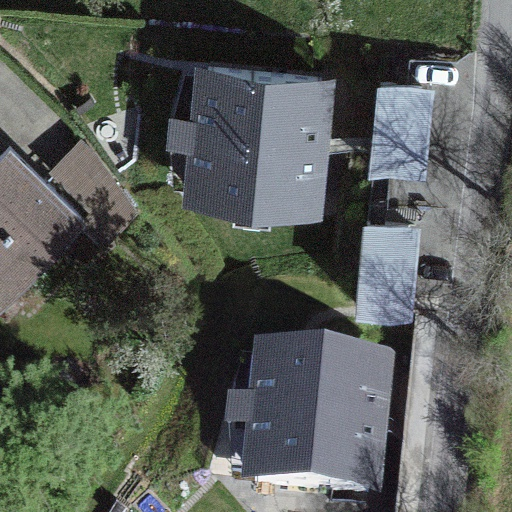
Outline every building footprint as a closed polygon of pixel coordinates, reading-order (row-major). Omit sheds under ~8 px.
[(208,66),(196,189),(309,200),(321,77),(208,66)] [(371,166),(412,171),(421,86),(380,81),(371,166)] [(0,151),(0,272),(18,256),(29,267),(82,214),(9,142),(0,151)] [(358,305),(400,309),(408,224),(367,220),(358,305)] [(267,358),(256,481),(369,492),(380,369),(267,358)]
